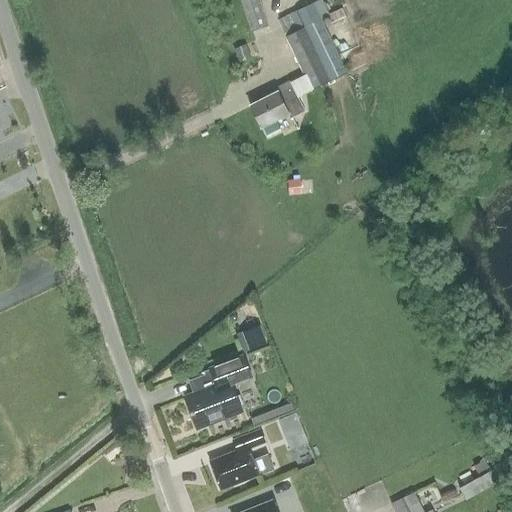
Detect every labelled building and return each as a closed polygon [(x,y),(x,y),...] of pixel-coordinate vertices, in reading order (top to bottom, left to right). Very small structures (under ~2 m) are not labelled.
[(240,0),(250,31),(268,26),(259,0),(240,0)] [(345,17),(341,8),(329,14),(327,15),(327,16),(330,23),(345,17)] [(296,12),(281,19),(284,25),(281,27),(286,36),(307,26),(303,17),(300,19),(296,12)] [(311,90),(346,73),(320,20),(307,26),(286,36),(311,90)] [(245,45),(233,50),(239,63),(251,58),(245,45)] [(277,92),(249,106),(261,128),(262,127),(266,137),(280,130),(275,121),(288,114),(290,118),(304,111),(297,97),(292,86),(278,93),(277,92)] [(267,344),(260,325),(242,331),(249,350),(267,344)] [(251,376),(243,355),(210,368),(216,385),(185,397),(196,427),(241,410),(231,383),(251,376)] [(291,449),(310,442),(299,410),(280,416),(291,449)] [(248,448),(264,442),(259,429),(232,440),(237,452),(210,462),(219,487),(232,482),(236,484),(244,481),(245,477),(257,473),(256,471),(263,474),(273,470),(267,454),(252,459),(248,448)] [(118,444),(104,456),(110,463),(124,452),(118,444)] [(466,499),(507,477),(501,466),(460,488),(466,499)] [(433,511),(433,509),(427,511),(423,511),(414,492),(391,503),(395,511),(433,511)] [(275,511),(272,502),(245,511),(275,511)]
